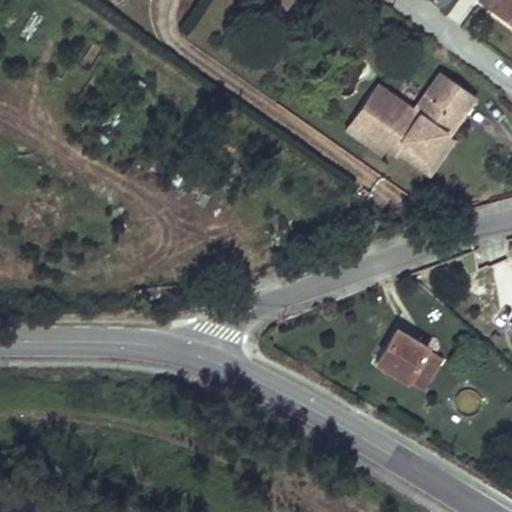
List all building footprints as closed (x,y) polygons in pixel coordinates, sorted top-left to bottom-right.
[(511,0),(491,0),(488,5),(511,22),(511,0)] [(373,84),(350,119),(385,142),(383,146),(384,147),(396,154),(397,151),(404,141),(424,155),(440,132),(444,135),(471,93),(437,71),(411,110),(373,84)] [(385,142),(350,119),(343,127),(380,152),(384,147),(383,146),(385,142)] [(450,139),(444,135),(440,132),(424,155),(404,141),(397,151),(428,172),(450,139)] [(397,331),(375,362),(418,391),(439,361),(397,331)]
